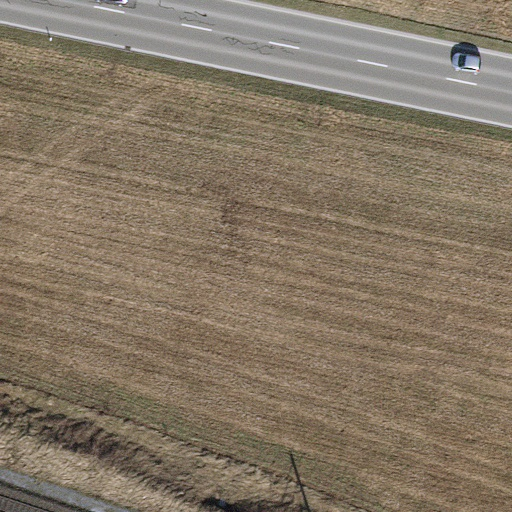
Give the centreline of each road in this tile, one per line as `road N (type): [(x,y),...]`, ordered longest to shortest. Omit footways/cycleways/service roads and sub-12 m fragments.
road 1 (track): [(0,343),(380,464),(478,511)]
road 2 (primary): [(511,95),(44,0)]
